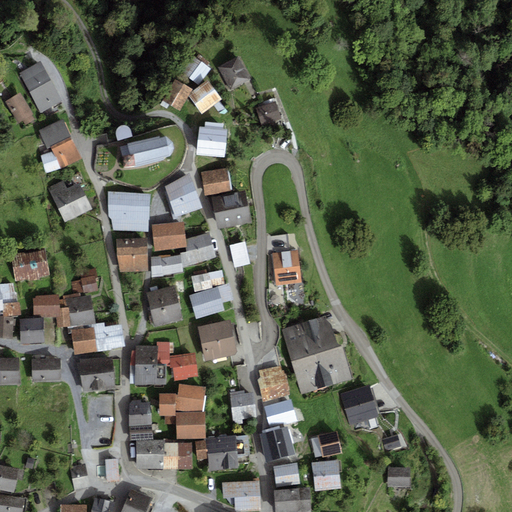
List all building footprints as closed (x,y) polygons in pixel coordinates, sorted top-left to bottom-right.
[(193,19),(184,32),(195,39),(204,27),(193,19)] [(192,56),(181,73),(198,85),(210,69),(207,66),(210,63),(199,55),(196,59),(192,56)] [(250,79),(238,57),(219,67),(231,90),(250,79)] [(40,63),(20,74),(41,113),(62,101),(40,63)] [(174,79),(160,104),(167,108),(169,104),(180,110),(192,89),(174,79)] [(208,83),(189,97),(202,113),(220,99),(208,83)] [(33,114),(20,93),(4,102),(17,124),(22,121),(25,125),(34,120),(32,115),(33,114)] [(264,106),(256,108),(262,125),(281,119),(274,98),(263,102),(264,106)] [(63,119),(39,130),(47,148),(50,147),(61,168),(82,159),(63,119)] [(204,128),(201,127),(198,154),(224,157),(227,130),(223,129),(223,124),(205,122),(204,128)] [(115,132),(117,141),(132,137),(130,129),(127,126),(124,125),(119,126),(116,129),(115,132)] [(159,136),(128,143),(131,155),(134,167),(163,160),(166,157),(170,156),(174,149),(172,142),(166,137),(160,138),(159,136)] [(45,173),(59,169),(52,152),(41,155),(45,173)] [(134,167),(131,155),(123,156),(123,168),(134,167)] [(228,167),(201,172),(205,195),(232,191),(228,167)] [(62,179),(67,189),(80,183),(87,180),(82,170),(62,179)] [(189,173),(165,187),(174,217),(202,208),(189,173)] [(67,189),(53,195),(66,222),(92,210),(80,183),(67,189)] [(150,194),(109,192),(108,216),(149,218),(150,194)] [(244,192),(213,198),(219,228),(249,222),(244,192)] [(149,218),(108,216),(111,220),(113,231),(148,232),(149,218)] [(182,223),(155,226),(158,250),(185,247),(182,223)] [(188,252),(183,253),(185,267),(217,258),(209,232),(187,239),(188,252)] [(144,239),(118,241),(121,272),(147,270),(144,239)] [(244,242),(230,245),(234,267),(249,264),(244,242)] [(44,249),(10,255),(15,281),(49,275),(44,249)] [(296,250),(273,254),(278,287),(301,283),(296,250)] [(158,257),(152,257),(152,277),(162,277),(163,275),(182,272),(179,256),(171,257),(170,255),(158,255),(158,257)] [(84,278),(71,281),(73,294),(97,290),(95,277),(97,277),(95,269),(83,270),(84,278)] [(222,270),(210,273),(213,286),(225,283),(222,270)] [(208,273),(192,276),(195,291),(211,288),(208,273)] [(13,283),(0,284),(0,286),(3,311),(4,316),(21,315),(17,292),(14,292),(13,283)] [(229,284),(216,288),(221,303),(233,299),(229,284)] [(150,292),(148,293),(152,309),(179,303),(175,286),(159,289),(158,286),(149,288),(150,292)] [(215,288),(189,296),(196,319),(222,310),(215,288)] [(90,295),(68,299),(68,300),(59,301),(59,327),(67,327),(68,331),(72,331),(92,328),(91,324),(91,322),(95,322),(90,295)] [(57,296),(33,296),(33,316),(57,316),(57,296)] [(179,303),(152,309),(155,325),(182,319),(179,303)] [(326,315),(280,330),(300,395),(352,379),(342,346),(337,348),(326,315)] [(14,318),(0,316),(0,338),(12,339),(14,318)] [(44,319),(20,320),(21,344),(45,343),(44,319)] [(230,320),(198,327),(205,361),(235,355),(237,352),(230,320)] [(91,324),(92,328),(96,352),(111,350),(111,349),(124,347),(121,325),(105,327),(104,322),(91,324)] [(92,328),(72,331),(76,355),(96,352),(92,328)] [(174,343),(157,342),(157,365),(165,365),(169,365),(169,353),(174,353),(174,343)] [(155,346),(136,346),(137,351),(132,351),(130,365),(155,365),(155,346)] [(194,354),(171,357),(175,381),(188,379),(188,378),(197,376),(194,354)] [(19,357),(0,358),(0,385),(20,385),(19,357)] [(112,357),(80,360),(83,391),(115,388),(115,386),(112,360),(112,357)] [(60,359),(32,360),(33,381),(60,380),(60,359)] [(155,365),(130,365),(130,384),(166,385),(165,365),(157,365),(155,365)] [(260,377),(258,380),(263,402),(292,395),(286,368),(283,369),(282,365),(259,370),(260,377)] [(205,387),(179,384),(177,409),(202,411),(205,387)] [(369,385),(340,393),(350,426),(368,421),(370,430),(378,427),(375,418),(378,417),(369,385)] [(240,391),(229,392),(233,424),(256,421),(252,393),(244,394),(244,391),(240,391)] [(49,393),(22,392),(21,412),(47,414),(49,393)] [(174,394),(160,393),(159,415),(173,415),(174,394)] [(291,400),(264,407),(269,425),(296,418),(291,400)] [(150,403),(130,405),(130,426),(152,425),(150,403)] [(205,415),(176,416),(176,423),(177,439),(205,439),(205,415)] [(287,427),(264,433),(271,461),(294,455),(287,427)] [(152,428),(130,429),(130,440),(153,440),(152,428)] [(337,433),(318,437),(323,457),(342,452),(337,433)] [(397,435),(383,439),(386,451),(401,446),(397,435)] [(249,436),(208,439),(208,441),(205,441),(206,452),(209,452),(210,471),(239,469),(238,456),(250,455),(249,436)] [(164,441),(136,442),(137,468),(162,469),(164,443),(164,441)] [(205,441),(196,442),(197,457),(206,457),(206,452),(205,441)] [(192,443),(164,443),(162,469),(192,470),(192,443)] [(60,454),(72,454),(72,444),(59,444),(60,454)] [(28,457),(25,467),(32,469),(35,459),(28,457)] [(119,459),(107,459),(108,483),(121,483),(119,459)] [(338,461),(312,463),(315,490),(341,489),(338,461)] [(18,468),(0,464),(0,489),(14,492),(18,468)] [(83,464),(70,468),(75,489),(89,486),(83,464)] [(297,464),(274,467),(276,487),(300,483),(297,464)] [(410,467),(388,467),(388,487),(410,487),(410,467)] [(258,481),(222,483),(222,498),(235,498),(236,509),(259,508),(258,481)] [(311,511),(310,488),(275,491),(276,511),(311,511)] [(145,511),(151,498),(131,490),(121,511),(145,511)] [(20,511),(22,498),(0,494),(0,511),(20,511)] [(95,498),(92,511),(91,511),(111,511),(114,502),(95,498)]
